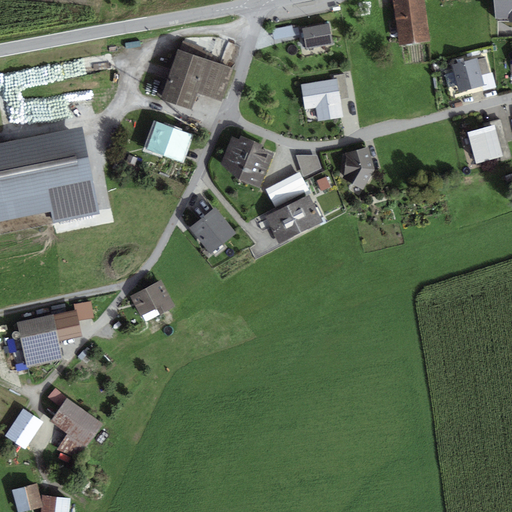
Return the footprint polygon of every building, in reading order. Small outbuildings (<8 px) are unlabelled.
[(426,0),(395,0),(403,46),(433,41),(426,0)] [(511,0),(496,0),(498,17),(510,17),(511,20),(511,19),(511,0)] [(329,25),(302,29),(305,49),(332,45),(329,25)] [(300,39),(297,26),(274,31),(277,44),(300,39)] [(211,55),(183,45),(164,97),(190,107),(196,91),(220,100),(231,70),(208,62),(211,55)] [(486,58),(455,66),(461,90),(482,84),(480,76),(490,73),(486,58)] [(336,80),(300,85),(304,111),(316,109),(318,122),(341,119),(336,80)] [(194,134),(160,123),(150,150),(184,161),(194,134)] [(500,126),(475,133),(485,164),(509,157),(500,126)] [(96,211),(80,134),(0,150),(0,215),(55,204),(58,218),(96,211)] [(240,142),(233,139),(223,164),(240,178),(259,186),(271,155),(259,150),(261,146),(241,138),(240,142)] [(367,149),(347,155),(348,158),(346,174),(344,178),(363,187),(372,169),(367,149)] [(317,155),(297,156),(303,176),(321,168),(317,155)] [(275,209),(310,194),(302,175),(267,191),(275,209)] [(328,179),(317,183),(322,195),(332,191),(328,179)] [(313,196),(268,216),(281,246),(326,226),(313,196)] [(220,209),(195,230),(216,255),(241,235),(220,209)] [(165,282),(135,297),(148,323),(178,308),(165,282)] [(94,304),(78,308),(80,320),(97,317),(94,304)] [(58,317),(22,324),(31,368),(67,361),(58,317)] [(58,390),(49,399),(60,410),(69,402),(58,390)] [(107,425),(72,400),(56,422),(74,434),(61,451),(79,463),(89,449),(107,425)] [(47,423),(27,410),(8,439),(28,452),(47,423)] [(40,485),(15,491),(20,511),(35,511),(46,510),(40,485)] [(73,511),(74,500),(47,498),(45,511),(73,511)]
